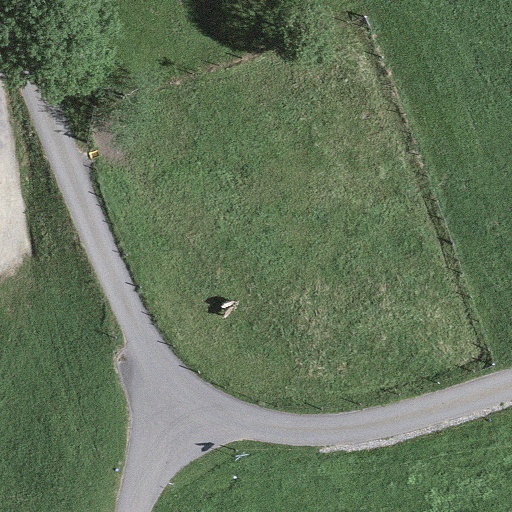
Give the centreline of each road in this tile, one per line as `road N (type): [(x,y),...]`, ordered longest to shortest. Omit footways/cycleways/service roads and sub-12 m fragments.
road 1 (unclassified): [(0,1),(173,403)]
road 2 (unclassified): [(173,403),(315,432),(353,429),(511,382)]
